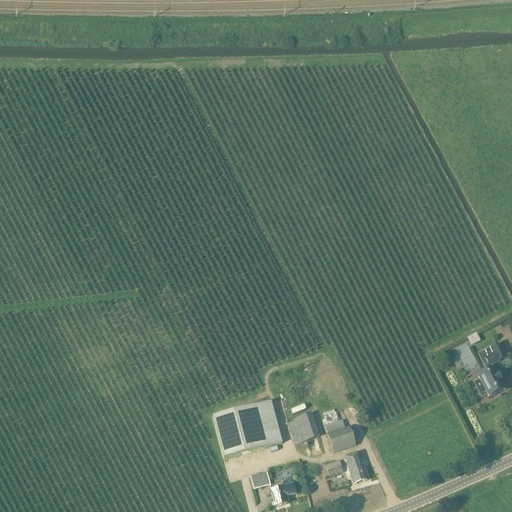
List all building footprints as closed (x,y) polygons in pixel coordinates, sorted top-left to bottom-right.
[(475,335),(467,339),(471,346),(479,342),(475,335)] [(473,383),(481,399),(487,396),(489,399),(504,391),(493,370),(492,366),(505,359),(498,344),(477,355),(486,373),(478,378),(479,380),(473,383)] [(302,392),(305,405),(336,399),(334,386),(302,392)] [(212,418),(223,460),(281,444),(270,403),(212,418)] [(321,415),(333,454),(361,445),(355,426),(347,428),(344,420),(359,415),(355,405),(321,415)] [(288,425),(295,446),(319,438),(312,415),(294,420),(295,422),(288,425)] [(367,482),(359,459),(346,463),(354,486),(367,482)] [(328,473),(329,478),(343,473),(340,462),(320,468),(322,475),(328,473)] [(254,491),(269,487),(270,487),(267,473),(250,477),(254,491)] [(283,484),(270,487),(269,487),(275,508),(288,504),(287,498),(296,496),(293,485),(283,487),(283,484)]
